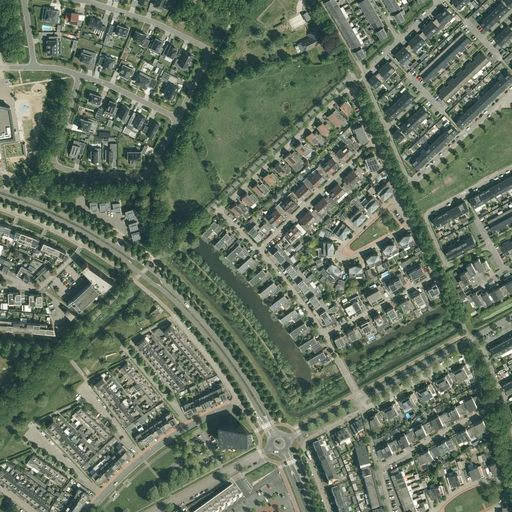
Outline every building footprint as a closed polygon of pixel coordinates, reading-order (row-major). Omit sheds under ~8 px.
[(460,8),(464,4),(465,5),(466,5),(464,4),(460,0),(453,0),(453,1),(454,2),(451,4),(457,10),(459,8),(460,8)] [(496,5),(498,6),(504,13),(509,8),(507,6),(503,2),(501,0),(496,5)] [(329,7),(332,12),(340,7),(337,2),(329,7)] [(392,12),(394,11),(399,8),(400,7),(397,2),(389,7),(392,12)] [(374,8),(371,3),(363,7),(366,13),(374,8)] [(446,7),(441,12),(448,19),(453,15),(452,14),(455,12),(449,6),(447,8),(446,7)] [(498,6),(494,10),(500,17),(504,13),(498,6)] [(45,18),(55,20),(56,11),(53,11),(53,9),(50,9),(50,8),(43,7),(42,14),(46,14),(45,18)] [(343,13),(340,7),(332,12),(335,17),(343,13)] [(66,16),(71,17),(70,20),(81,21),(82,16),(78,15),(79,9),(72,8),(72,10),(67,9),(66,16)] [(377,13),(374,8),(366,13),(369,18),(377,13)] [(404,17),(399,8),(394,11),(399,20),(404,17)] [(488,13),(489,14),(495,21),(500,17),(494,10),(492,9),(488,13)] [(438,17),(435,19),(441,25),(443,23),(444,23),(448,19),(441,12),(437,16),(438,17)] [(346,18),(343,13),(335,17),(338,22),(346,18)] [(369,18),(372,23),(380,18),(377,13),(369,18)] [(489,14),(485,18),(491,25),(495,21),(489,14)] [(487,29),(488,28),(491,25),(485,18),(484,17),(479,21),(487,29)] [(91,18),(89,24),(93,26),(92,27),(96,28),(95,32),(99,33),(98,37),(102,38),(104,32),(100,30),(102,25),(101,25),(102,22),(99,21),(100,20),(95,19),(91,18)] [(349,23),(346,18),(338,22),(341,28),(349,23)] [(375,28),(376,28),(382,24),(383,24),(383,23),(380,18),(372,23),(375,28)] [(432,20),(427,25),(434,32),(439,28),(438,27),(441,25),(435,19),(433,21),(432,20)] [(352,28),(349,23),(341,28),(344,33),(352,28)] [(110,25),(108,34),(112,35),(113,31),(115,32),(119,33),(118,34),(122,36),(122,35),(126,36),(128,28),(129,28),(128,28),(124,27),(124,26),(122,26),(121,26),(118,25),(117,24),(117,25),(117,27),(114,27),(115,26),(110,25)] [(387,34),(382,24),(376,28),(382,37),(387,34)] [(423,29),(424,30),(422,32),(427,38),(429,36),(430,36),(434,32),(427,25),(423,29)] [(301,42),(305,50),(314,45),(314,46),(323,41),(322,38),(324,37),(322,34),(321,34),(318,28),(308,34),(310,38),(301,42)] [(344,33),(347,38),(355,33),(352,28),(344,33)] [(504,30),(499,34),(507,42),(511,38),(504,30)] [(136,31),(132,39),(138,42),(142,44),(141,46),(146,48),(149,41),(144,39),(146,35),(136,31)] [(463,31),(458,36),(466,44),(468,42),(470,44),(472,42),(463,31)] [(418,33),(414,37),(421,45),(425,41),(425,40),(427,38),(422,32),(419,34),(418,33)] [(347,38),(350,43),(358,38),(356,35),(355,33),(347,38)] [(499,34),(495,38),(502,46),(507,42),(499,34)] [(49,40),(47,40),(49,54),(58,53),(57,40),(58,40),(57,35),(48,36),(49,40)] [(458,36),(454,40),(463,50),(465,48),(464,46),(466,44),(458,36)] [(410,43),(408,45),(413,51),(416,49),(421,45),(414,37),(409,42),(410,43)] [(162,41),(156,38),(150,49),(160,54),(163,48),(159,46),(162,41)] [(355,48),(360,45),(362,44),(361,43),(358,38),(350,43),(353,48),(353,49),(355,48)] [(454,40),(450,44),(457,52),(460,50),(461,52),(463,50),(454,40)] [(450,44),(445,48),(455,58),(457,56),(455,54),(457,52),(450,44)] [(169,50),(165,48),(162,55),(166,56),(166,55),(173,59),(178,49),(175,47),(175,46),(171,45),(169,50)] [(366,54),(360,45),(355,48),(360,57),(366,54)] [(407,57),(411,53),(413,51),(408,45),(406,47),(405,46),(400,50),(408,59),(408,58),(407,57)] [(445,48),(441,52),(449,60),(451,58),(453,60),(455,58),(445,48)] [(403,63),(408,59),(400,50),(395,55),(397,56),(394,58),(399,64),(402,61),(403,63)] [(79,55),(78,58),(79,59),(89,63),(91,58),(94,59),(96,53),(90,51),(89,54),(81,52),(80,55),(79,55)] [(179,63),(186,67),(192,56),(184,51),(180,60),(177,58),(174,65),(177,66),(179,63)] [(441,52),(436,56),(446,66),(448,64),(446,63),(449,60),(441,52)] [(479,53),(477,55),(485,65),(490,60),(483,52),(481,54),(479,53)] [(475,59),(474,61),(481,69),(485,65),(477,55),(474,58),(475,59)] [(101,57),(99,64),(104,65),(103,67),(107,69),(108,67),(112,69),(115,59),(106,56),(105,58),(101,57)] [(446,66),(436,56),(432,60),(440,69),(442,66),(444,68),(446,66)] [(388,61),(383,66),(390,73),(395,69),(395,68),(397,66),(392,60),(389,62),(388,61)] [(432,60),(428,64),(437,75),(439,73),(438,71),(440,69),(432,60)] [(127,63),(123,61),(119,69),(122,70),(120,74),(123,75),(122,76),(128,79),(130,75),(132,76),(135,70),(126,66),(127,63)] [(471,61),(468,63),(477,73),(481,69),(474,61),(472,62),(471,61)] [(467,68),(465,69),(472,77),(477,73),(468,63),(465,66),(467,68)] [(428,64),(423,69),(431,77),(433,75),(435,76),(437,75),(428,64)] [(156,66),(154,71),(161,75),(163,70),(156,66)] [(380,71),(377,74),(383,79),(386,76),(386,77),(390,73),(383,66),(379,70),(380,71)] [(423,69),(419,73),(428,83),(430,81),(429,79),(431,77),(423,69)] [(462,69),(459,72),(468,81),(472,77),(465,69),(463,71),(462,69)] [(511,75),(507,70),(502,74),(510,82),(511,80),(511,75)] [(458,76),(456,77),(463,85),(468,81),(459,72),(456,74),(458,76)] [(140,73),(136,80),(146,85),(147,84),(151,86),(155,78),(151,76),(150,78),(140,73)] [(381,81),(383,79),(377,74),(376,75),(375,74),(370,79),(374,83),(373,83),(376,89),(383,82),(381,81)] [(504,76),(500,80),(506,86),(510,82),(502,74),(504,76)] [(453,77),(450,80),(459,89),(463,85),(456,77),(455,79),(453,77)] [(449,84),(448,86),(455,93),(459,89),(450,80),(448,82),(449,84)] [(500,80),(495,84),(501,90),(502,89),(503,89),(504,87),(506,86),(500,80)] [(165,89),(159,101),(168,105),(174,93),(171,92),(174,85),(166,81),(162,88),(165,89)] [(495,84),(491,88),(497,94),(501,90),(495,84)] [(444,85),(442,88),(450,97),(454,94),(455,93),(448,86),(446,87),(444,85)] [(440,92),(439,94),(446,102),(450,97),(442,88),(439,91),(440,92)] [(491,88),(486,92),(492,98),(494,97),(496,95),(497,94),(491,88)] [(407,89),(402,93),(410,101),(415,97),(407,89)] [(486,92),(482,96),(488,103),(492,98),(486,92)] [(402,93),(398,97),(406,105),(410,101),(402,93)] [(482,96),(478,100),(484,107),(485,105),(485,106),(487,104),(488,103),(482,96)] [(92,97),(91,101),(92,101),(91,104),(103,108),(105,101),(94,97),(93,98),(92,97)] [(398,97),(394,101),(401,110),(406,105),(398,97)] [(114,99),(108,110),(114,113),(113,114),(116,116),(120,110),(117,108),(120,101),(117,99),(116,100),(114,99)] [(340,105),(344,109),(341,112),(346,117),(350,112),(348,110),(351,107),(350,106),(351,105),(347,101),(346,102),(345,100),(340,105)] [(478,100),(473,104),(479,111),(484,107),(478,100)] [(394,101),(389,106),(397,114),(401,110),(394,101)] [(0,139),(15,137),(10,106),(0,104),(0,139)] [(473,104),(469,108),(475,115),(476,114),(478,112),(479,111),(473,104)] [(123,105),(118,115),(122,118),(121,119),(126,122),(129,115),(126,114),(129,108),(123,105)] [(392,118),(397,114),(389,106),(385,110),(392,118)] [(423,106),(418,110),(424,117),(426,118),(430,114),(423,106)] [(469,108),(465,112),(471,119),(475,115),(469,108)] [(418,110),(414,114),(420,121),(424,117),(418,110)] [(337,116),(332,112),(327,116),(336,125),(339,122),(344,126),(347,122),(339,114),(337,116)] [(465,112),(460,117),(466,123),(471,119),(465,112)] [(133,113),(128,122),(139,128),(145,116),(139,113),(138,116),(133,113)] [(414,114),(409,118),(417,126),(422,122),(420,121),(414,114)] [(80,117),(77,125),(86,128),(84,131),(92,133),(93,130),(89,129),(92,121),(87,119),(83,117),(83,118),(80,117)] [(456,121),(462,127),(466,123),(460,117),(456,121)] [(409,118),(405,123),(411,129),(413,131),(417,126),(409,118)] [(149,124),(145,131),(149,133),(150,130),(157,133),(163,123),(156,119),(152,126),(149,124)] [(355,134),(355,136),(364,132),(361,125),(357,127),(356,124),(359,122),(357,120),(349,127),(351,129),(352,128),(354,131),(353,131),(354,132),(355,134)] [(317,126),(321,130),(320,131),(322,134),(323,134),(322,133),(323,133),(324,134),(327,131),(329,133),(333,129),(329,124),(326,127),(322,122),(317,126)] [(401,127),(403,129),(407,133),(411,129),(405,123),(401,127)] [(450,123),(448,125),(446,128),(453,135),(458,131),(450,123)] [(446,128),(441,132),(449,140),(453,135),(446,128)] [(398,129),(394,133),(401,141),(406,137),(405,135),(407,133),(403,129),(400,131),(398,129)] [(311,132),(306,136),(313,144),(317,140),(321,144),(325,141),(316,132),(314,134),(311,132)] [(367,138),(364,132),(355,136),(357,135),(359,139),(358,139),(357,140),(357,142),(358,143),(359,144),(362,142),(362,143),(364,142),(363,140),(367,138)] [(443,133),(440,135),(438,137),(444,144),(449,140),(441,132),(443,133)] [(438,137),(434,141),(440,148),(441,147),(443,145),(444,144),(438,137)] [(344,145),(341,148),(348,156),(353,151),(349,147),(351,145),(350,144),(346,140),(342,143),(344,145)] [(434,141),(430,145),(436,152),(440,148),(434,141)] [(300,142),(295,147),(302,154),(307,149),(310,152),(312,150),(307,145),(305,147),(300,142)] [(73,146),(70,157),(78,159),(79,153),(83,154),(86,144),(80,143),(79,147),(73,146)] [(430,145),(425,149),(431,156),(436,152),(430,145)] [(335,149),(332,153),(337,158),(339,156),(343,160),(348,156),(341,148),(337,151),(335,149)] [(102,155),(102,166),(109,166),(109,159),(113,159),(113,149),(106,149),(106,155),(102,155)] [(425,149),(421,154),(427,160),(431,156),(425,149)] [(300,163),(299,162),(301,159),(297,154),(295,156),(293,156),(289,152),(285,157),(286,158),(285,159),(288,162),(289,162),(292,164),(291,165),(294,169),(300,163)] [(330,159),(327,161),(334,169),(339,164),(335,160),(337,158),(332,153),(331,152),(330,153),(329,154),(331,156),(330,157),(330,159)] [(89,153),(89,166),(95,166),(95,159),(99,159),(99,153),(89,153)] [(365,165),(367,164),(377,160),(374,154),(373,153),(372,153),(371,153),(369,155),(370,156),(364,158),(366,162),(364,163),(365,165)] [(415,156),(423,164),(424,163),(426,161),(427,160),(421,154),(417,157),(415,156)] [(415,156),(411,161),(418,168),(423,164),(415,156)] [(129,157),(129,167),(134,167),(134,166),(142,166),(142,157),(129,157)] [(379,166),(377,160),(367,164),(370,170),(372,175),(370,177),(372,180),(377,175),(375,173),(373,169),(379,166)] [(320,163),(318,165),(318,166),(323,171),(325,169),(330,173),(334,169),(327,161),(322,166),(320,163)] [(278,162),(274,167),(280,174),(283,171),(284,173),(285,172),(287,174),(291,170),(287,166),(285,168),(284,167),(283,168),(278,162)] [(321,173),(323,171),(318,166),(314,170),(316,172),(313,174),(321,182),(325,178),(321,173)] [(364,177),(360,172),(357,174),(353,169),(348,174),(356,182),(360,178),(362,179),(364,177)] [(268,172),(263,177),(270,184),(275,180),(276,182),(279,179),(274,174),(271,176),(268,172)] [(316,186),(321,182),(313,174),(309,178),(307,176),(305,179),(309,184),(312,181),(316,186)] [(353,185),(356,182),(348,174),(343,178),(348,183),(345,186),(349,189),(350,190),(351,189),(354,186),(353,185)] [(503,181),(501,181),(506,189),(511,186),(507,178),(503,181)] [(307,186),(309,184),(305,179),(301,182),(303,184),(299,187),(307,195),(311,190),(307,186)] [(389,179),(381,187),(388,194),(392,190),(391,188),(392,186),(389,179)] [(500,182),(496,184),(501,192),(506,189),(501,181),(500,182)] [(257,182),(252,187),(259,194),(261,192),(262,193),(264,195),(269,190),(264,184),(262,186),(261,186),(257,182)] [(341,196),(346,191),(346,192),(349,189),(345,186),(344,184),(342,187),(338,183),(333,188),(341,196)] [(492,186),(491,187),(495,195),(501,192),(496,184),(492,186)] [(302,199),(307,195),(299,187),(296,190),(295,189),(291,192),(296,197),(298,195),(302,199)] [(376,192),(383,199),(388,194),(381,187),(376,192)] [(490,188),(486,190),(490,198),(495,195),(491,187),(490,188)] [(330,198),(330,199),(334,203),(337,201),(337,200),(341,196),(333,188),(329,192),(332,196),(330,198)] [(486,190),(481,193),(486,202),(485,200),(490,198),(486,190)] [(293,199),(296,197),(291,192),(287,196),(288,198),(286,200),(293,208),(298,203),(297,203),(293,199)] [(246,193),(242,197),(248,204),(251,201),(253,203),(258,199),(253,194),(250,197),(246,193)] [(481,193),(475,196),(480,205),(486,202),(481,193)] [(100,202),(99,194),(95,194),(94,200),(89,200),(90,209),(97,208),(97,207),(100,207),(100,202)] [(109,196),(109,195),(105,195),(104,202),(100,202),(100,207),(100,210),(107,209),(107,208),(110,208),(109,196)] [(120,210),(119,200),(115,200),(113,196),(111,196),(109,196),(110,208),(110,209),(113,209),(113,210),(120,210)] [(355,196),(353,198),(355,201),(360,205),(362,203),(361,202),(358,199),(355,196)] [(372,196),(368,200),(374,207),(379,203),(372,196)] [(475,208),(480,205),(475,196),(470,199),(475,208)] [(324,197),(319,201),(327,209),(330,207),(331,208),(336,204),(334,203),(330,199),(328,201),(324,197)] [(374,207),(368,200),(365,197),(363,200),(361,202),(362,203),(369,211),(374,207)] [(277,205),(282,210),(284,208),(288,212),(293,208),(286,200),(283,202),(282,201),(277,205)] [(324,212),(327,209),(319,201),(314,206),(318,210),(316,213),(321,218),(322,216),(325,214),(324,212)] [(465,201),(459,204),(464,212),(469,209),(465,201)] [(237,214),(241,211),(243,214),(247,210),(242,205),(240,207),(236,203),(231,207),(237,214)] [(459,204),(454,207),(458,215),(464,212),(459,204)] [(275,210),(272,213),(279,221),(284,217),(279,212),(282,210),(277,205),(274,208),(275,210)] [(450,209),(449,210),(453,218),(458,215),(454,207),(450,209)] [(141,216),(140,212),(136,212),(134,208),(125,210),(127,217),(128,217),(129,220),(141,216)] [(359,209),(354,213),(360,220),(365,215),(359,209)] [(511,215),(509,209),(503,212),(509,222),(511,220),(511,221),(511,215)] [(448,211),(444,213),(448,221),(453,218),(449,210),(448,211)] [(312,223),(315,220),(317,223),(322,219),(321,218),(316,213),(314,216),(309,211),(304,215),(312,223)] [(503,212),(498,215),(505,227),(507,226),(506,224),(509,222),(503,212)] [(266,221),(268,223),(270,221),(274,225),(279,221),(272,213),(268,217),(266,215),(263,218),(266,221)] [(349,217),(356,224),(360,220),(354,213),(349,217)] [(444,213),(438,216),(444,225),(443,224),(448,221),(444,213)] [(304,224),(301,226),(305,230),(308,234),(311,231),(310,229),(311,228),(309,226),(312,223),(304,215),(300,219),(304,224)] [(498,215),(493,218),(498,228),(501,226),(502,228),(505,227),(498,215)] [(138,227),(137,223),(142,220),(141,216),(129,220),(130,222),(128,223),(130,230),(132,229),(138,227)] [(438,228),(444,225),(438,216),(433,219),(438,228)] [(253,217),(248,222),(250,224),(249,225),(250,226),(250,227),(248,230),(252,234),(260,228),(254,221),(255,220),(253,217)] [(493,218),(487,221),(494,233),(497,231),(495,229),(498,228),(493,218)] [(218,222),(217,224),(213,220),(203,232),(208,236),(213,230),(217,233),(223,226),(218,222)] [(266,221),(260,228),(252,234),(257,239),(264,233),(261,230),(264,227),(268,231),(270,229),(269,228),(271,226),(268,223),(266,221)] [(350,227),(342,222),(340,221),(337,226),(336,225),(346,233),(350,227)] [(294,224),(290,229),(297,237),(305,230),(301,226),(300,226),(298,228),(298,227),(294,224)] [(11,226),(5,225),(3,234),(8,235),(6,242),(7,242),(6,245),(8,246),(10,240),(12,233),(9,232),(11,226)] [(342,238),(346,233),(336,225),(332,231),(342,238)] [(140,233),(145,230),(144,226),(138,227),(132,229),(132,232),(131,232),(133,239),(141,237),(140,233)] [(285,239),(290,244),(297,237),(290,229),(285,233),(287,236),(287,237),(285,239)] [(16,230),(14,234),(12,233),(10,240),(12,241),(13,239),(18,241),(21,231),(16,230)] [(27,234),(25,233),(21,231),(18,241),(24,243),(27,234)] [(226,232),(225,233),(216,243),(220,247),(225,241),(229,245),(235,238),(231,234),(230,235),(226,232)] [(410,233),(404,236),(409,244),(415,241),(410,233)] [(33,236),(28,234),(27,234),(24,243),(30,245),(33,236)] [(471,234),(466,237),(471,247),(477,244),(471,234)] [(38,238),(39,238),(33,236),(30,245),(35,247),(34,250),(36,251),(39,245),(36,244),(38,238)] [(403,248),(409,244),(404,236),(399,239),(400,241),(398,242),(401,247),(402,246),(403,248)] [(466,237),(460,240),(466,250),(471,247),(466,237)] [(455,243),(461,253),(466,250),(460,240),(461,242),(456,245),(455,243)] [(43,242),(41,246),(39,245),(36,251),(39,252),(40,251),(44,253),(48,244),(43,242)] [(394,242),(388,245),(392,253),(398,250),(394,242)] [(501,247),(506,256),(511,253),(506,242),(502,244),(503,245),(501,247)] [(277,243),(269,250),(272,254),(273,253),(276,257),(281,252),(283,250),(277,243)] [(455,243),(450,246),(455,256),(461,253),(455,243)] [(54,246),(52,245),(48,244),(44,253),(50,255),(54,246)] [(249,253),(247,251),(247,250),(243,246),(242,247),(238,244),(237,245),(233,249),(227,255),(232,259),(237,253),(241,257),(241,256),(244,258),(249,253)] [(388,245),(382,248),(387,257),(392,253),(388,245)] [(60,249),(55,247),(54,246),(50,255),(57,258),(60,249)] [(450,246),(444,249),(450,259),(455,256),(450,246)] [(332,254),(332,247),(318,247),(319,257),(327,257),(326,254),(332,254)] [(60,249),(57,258),(64,261),(68,258),(63,256),(65,251),(65,252),(66,251),(60,249)] [(278,261),(281,265),(290,258),(285,253),(283,254),(281,252),(276,257),(279,260),(278,261)] [(377,253),(371,255),(375,264),(381,261),(377,253)] [(371,255),(365,258),(369,266),(375,264),(371,255)] [(239,266),(243,271),(249,265),(252,269),(259,263),(255,258),(254,260),(250,256),(239,266)] [(285,267),(288,271),(293,267),(292,265),(294,263),(290,258),(281,265),(284,268),(285,267)] [(486,260),(481,262),(479,258),(474,260),(476,264),(479,268),(479,270),(484,267),(486,271),(491,269),(486,260)] [(6,272),(7,269),(11,262),(6,259),(1,269),(6,272)] [(70,301),(68,303),(67,303),(67,304),(68,304),(68,305),(69,305),(71,303),(79,311),(112,280),(87,263),(86,261),(81,266),(94,280),(71,302),(70,301)] [(331,262),(326,268),(324,266),(320,271),(327,277),(326,278),(336,266),(331,262)] [(421,262),(413,267),(419,277),(425,274),(422,268),(423,267),(421,262)] [(467,265),(469,269),(465,271),(470,280),(474,278),(472,274),(476,271),(476,270),(472,263),(471,262),(467,265)] [(297,264),(293,267),(288,271),(292,275),(290,276),(293,279),(302,273),(298,268),(299,267),(297,264)] [(16,274),(22,278),(28,268),(27,269),(21,265),(16,274)] [(340,275),(338,274),(341,270),(336,266),(326,278),(331,282),(334,279),(335,280),(335,281),(340,275)] [(411,277),(413,280),(419,277),(413,267),(404,272),(407,278),(410,276),(411,277)] [(27,281),(28,279),(33,271),(28,268),(22,278),(27,281)] [(266,271),(265,272),(262,268),(250,279),(254,283),(260,278),(264,282),(270,276),(266,271)] [(470,280),(465,271),(461,274),(463,278),(459,280),(464,289),(468,287),(466,283),(470,280)] [(396,278),(393,280),(398,289),(403,286),(401,282),(402,282),(402,280),(404,278),(401,272),(395,275),(396,278)] [(297,282),(300,286),(310,279),(308,277),(306,278),(302,273),(293,279),(296,283),(297,282)] [(511,289),(511,283),(509,277),(504,279),(506,283),(503,285),(507,292),(511,289)] [(389,285),(392,292),(398,289),(393,280),(391,281),(389,281),(388,278),(383,281),(385,287),(389,285)] [(302,291),(305,295),(314,288),(310,282),(311,281),(310,279),(300,286),(303,290),(302,291)] [(278,284),(276,285),(273,281),(261,291),(265,296),(271,291),(274,295),(281,289),(278,284)] [(427,288),(429,292),(427,294),(430,300),(434,298),(435,293),(438,294),(438,291),(439,290),(439,289),(439,287),(437,287),(435,283),(431,285),(432,286),(427,288)] [(507,292),(503,285),(500,286),(498,283),(494,285),(500,296),(507,292)] [(380,284),(371,289),(377,300),(383,297),(380,292),(383,290),(380,284)] [(500,296),(494,285),(489,288),(491,291),(488,293),(492,300),(500,296)] [(309,297),(312,301),(317,298),(315,295),(318,294),(314,288),(305,295),(308,298),(309,297)] [(365,292),(362,294),(365,301),(369,299),(371,303),(377,300),(371,289),(372,292),(367,295),(365,292)] [(476,291),(481,301),(485,298),(488,303),(492,300),(488,293),(487,291),(483,293),(481,289),(476,291)] [(465,292),(470,301),(474,299),(477,303),(481,301),(476,291),(472,294),(470,290),(465,292)] [(419,292),(413,295),(419,306),(425,303),(426,305),(429,303),(425,295),(422,296),(419,292)] [(287,299),(284,294),(272,304),(275,309),(281,304),(284,308),(292,302),(288,298),(287,299)] [(358,295),(349,300),(356,312),(356,311),(362,308),(361,308),(359,303),(362,301),(358,295)] [(313,306),(316,310),(325,304),(321,298),(319,300),(317,298),(312,301),(315,305),(313,306)] [(406,299),(400,302),(404,311),(409,308),(410,310),(414,308),(411,302),(409,303),(406,299)] [(343,303),(344,306),(344,307),(345,307),(349,315),(348,315),(348,316),(356,312),(349,300),(343,303)] [(320,313),(323,317),(328,313),(326,311),(329,309),(325,304),(316,310),(319,314),(320,313)] [(76,314),(64,306),(63,306),(64,306),(63,306),(63,307),(63,308),(63,309),(63,310),(64,311),(71,318),(76,314)] [(395,311),(393,308),(393,306),(386,310),(390,317),(391,316),(392,318),(393,319),(395,318),(395,316),(398,315),(401,314),(398,309),(395,311)] [(150,321),(156,316),(160,312),(156,308),(146,317),(150,321)] [(298,311),(297,312),(294,308),(282,317),(285,322),(291,317),(294,322),(302,316),(298,311)] [(143,321),(145,319),(137,310),(135,312),(143,321)] [(327,326),(337,321),(332,314),(330,316),(328,313),(323,317),(325,321),(324,322),(327,326)] [(378,328),(382,326),(383,328),(389,324),(385,316),(382,318),(379,313),(373,317),(377,324),(376,324),(378,328)] [(367,320),(361,324),(365,333),(369,330),(371,334),(373,333),(374,334),(377,332),(372,323),(369,325),(367,320)] [(307,326),(304,322),(291,331),(295,336),(301,331),(304,336),(312,330),(308,325),(307,326)] [(160,327),(163,330),(167,335),(175,327),(171,323),(172,323),(167,328),(165,325),(160,327)] [(55,333),(52,325),(52,326),(48,327),(46,327),(47,324),(46,324),(46,332),(55,333)] [(167,335),(170,338),(178,331),(175,327),(167,335)] [(353,328),(347,331),(351,338),(354,337),(356,340),(362,336),(359,331),(355,332),(353,328)] [(170,338),(173,342),(182,335),(178,331),(170,338)] [(173,342),(177,346),(185,339),(182,335),(173,342)] [(334,338),(337,342),(336,344),(338,344),(338,345),(339,345),(344,346),(349,343),(346,337),(343,339),(340,335),(334,338)] [(315,352),(323,347),(318,339),(316,340),(313,336),(301,345),(304,349),(310,345),(315,352)] [(136,344),(140,349),(148,341),(144,337),(145,337),(136,344)] [(177,346),(180,350),(188,343),(185,339),(177,346)] [(506,339),(501,342),(506,352),(511,349),(506,339)] [(140,349),(143,352),(151,345),(148,342),(148,341),(140,349)] [(501,342),(496,345),(501,354),(506,352),(501,342)] [(180,350),(183,354),(192,347),(188,343),(180,350)] [(143,352),(146,356),(154,349),(151,345),(143,352)] [(490,348),(495,357),(501,354),(496,345),(490,348)] [(183,354),(187,358),(195,351),(192,347),(183,354)] [(146,356),(149,360),(158,353),(154,349),(146,356)] [(325,355),(323,350),(309,358),(312,363),(319,359),(322,364),(330,359),(327,354),(325,355)] [(187,358),(190,362),(198,355),(195,351),(187,358)] [(149,360),(153,364),(161,357),(158,353),(149,360)] [(190,362),(193,366),(202,359),(198,355),(190,362)] [(153,364),(156,368),(164,361),(161,357),(153,364)] [(193,366),(197,370),(205,363),(202,359),(193,366)] [(156,368),(159,372),(168,365),(164,361),(156,368)] [(119,369),(124,375),(132,368),(127,362),(119,369)] [(197,370),(200,373),(208,366),(205,363),(197,370)] [(463,366),(458,369),(464,378),(469,376),(468,374),(471,373),(466,364),(462,366),(463,366)] [(159,372),(163,376),(171,369),(168,365),(159,372)] [(212,371),(208,366),(200,373),(203,377),(203,378),(212,371)] [(124,375),(129,380),(137,373),(132,368),(124,375)] [(163,376),(166,380),(174,373),(171,369),(163,376)] [(454,370),(450,372),(455,381),(458,380),(459,381),(464,378),(458,369),(454,371),(454,370)] [(129,380),(133,385),(141,378),(137,373),(129,380)] [(166,380),(169,384),(177,377),(174,373),(166,380)] [(445,376),(441,378),(446,388),(446,386),(453,382),(448,373),(445,375),(445,376)] [(93,379),(96,382),(94,384),(94,383),(93,383),(97,388),(106,381),(101,375),(93,379)] [(169,384),(172,388),(181,381),(177,377),(169,384)] [(133,385),(138,390),(146,383),(141,378),(133,385)] [(436,380),(433,382),(438,391),(441,389),(441,391),(446,388),(441,378),(437,381),(436,380)] [(97,388),(100,392),(109,385),(106,382),(106,381),(97,388)] [(184,384),(181,381),(172,388),(176,392),(184,385),(184,384)] [(507,392),(511,389),(511,387),(509,381),(503,384),(507,392)] [(138,390),(142,395),(150,388),(146,383),(138,390)] [(428,385),(423,388),(429,397),(434,395),(433,393),(436,392),(431,383),(427,385),(428,385)] [(224,384),(221,385),(216,388),(221,398),(226,396),(225,394),(229,392),(224,384)] [(100,392),(103,396),(112,389),(109,385),(100,392)] [(142,395),(147,401),(155,393),(150,388),(142,395)] [(216,388),(212,390),(216,400),(221,398),(216,388)] [(419,389),(415,391),(420,400),(423,399),(424,400),(429,397),(423,388),(419,390),(419,389)] [(103,396),(106,400),(115,393),(112,389),(103,396)] [(212,390),(207,392),(212,402),(216,400),(212,390)] [(207,392),(203,395),(207,404),(212,402),(207,392)] [(106,400),(109,404),(118,397),(115,393),(106,400)] [(160,399),(155,393),(147,401),(152,406),(160,399)] [(410,406),(411,406),(412,408),(416,405),(415,403),(418,402),(413,393),(410,394),(410,395),(406,397),(410,406)] [(472,396),(468,398),(473,408),(477,406),(477,404),(481,402),(482,402),(477,394),(477,395),(473,397),(472,396)] [(203,395),(198,397),(202,406),(207,404),(203,395)] [(109,404),(113,408),(122,401),(122,400),(121,401),(118,397),(109,404)] [(198,397),(193,399),(198,409),(202,406),(198,397)] [(403,410),(410,406),(406,397),(402,400),(401,399),(398,401),(403,410)] [(470,410),(473,408),(468,398),(464,400),(464,399),(459,401),(461,404),(464,411),(469,409),(470,410)] [(189,401),(188,401),(193,411),(198,409),(193,399),(189,401)] [(113,408),(116,412),(125,405),(122,401),(113,408)] [(188,401),(184,403),(184,404),(181,406),(184,413),(185,413),(184,412),(187,411),(188,414),(193,411),(188,401)] [(393,404),(388,407),(394,417),(399,414),(398,413),(401,411),(396,402),(392,404),(393,404)] [(455,405),(451,407),(457,417),(460,415),(460,414),(464,411),(461,404),(456,406),(455,405)] [(116,412),(119,416),(127,410),(124,406),(126,405),(125,405),(116,412)] [(73,414),(78,419),(85,411),(80,406),(73,414)] [(384,409),(380,410),(387,423),(390,421),(389,419),(394,417),(388,407),(384,409)] [(448,411),(444,413),(448,420),(452,418),(453,419),(457,417),(451,407),(447,409),(448,411)] [(119,416),(122,420),(130,414),(127,410),(119,416)] [(78,419),(83,424),(90,416),(85,411),(78,419)] [(169,411),(165,414),(171,424),(176,421),(169,411)] [(371,418),(372,425),(373,424),(374,423),(375,425),(383,421),(378,412),(375,413),(375,414),(371,417),(371,418)] [(438,414),(434,416),(440,426),(444,424),(443,423),(448,420),(444,413),(439,416),(438,414)] [(133,418),(130,414),(122,420),(125,424),(134,418),(134,417),(133,418)] [(165,415),(161,418),(167,426),(171,424),(165,414),(165,415)] [(83,424),(88,428),(95,420),(90,416),(83,424)] [(432,420),(427,422),(431,430),(435,427),(436,428),(440,426),(434,416),(431,418),(432,420)] [(483,419),(479,421),(485,431),(488,429),(487,427),(492,425),(488,417),(488,418),(483,420),(483,419)] [(161,418),(157,421),(163,429),(167,426),(161,418)] [(45,427),(49,431),(57,423),(53,419),(45,427),(45,426),(45,427)] [(88,428),(93,433),(101,425),(95,420),(88,428)] [(157,421),(152,423),(158,432),(163,429),(157,421)] [(476,424),(471,427),(475,434),(480,432),(481,433),(485,431),(479,421),(475,423),(476,424)] [(421,423),(418,425),(423,435),(427,433),(426,432),(431,430),(427,422),(422,425),(421,423)] [(49,431),(52,435),(60,427),(57,424),(57,423),(49,431)] [(152,423),(148,426),(154,435),(158,432),(152,423)] [(354,425),(351,427),(356,436),(358,434),(359,435),(364,433),(363,430),(362,423),(361,423),(360,424),(359,423),(354,425)] [(250,425),(217,424),(218,437),(221,442),(228,445),(252,444),(250,425)] [(93,433),(98,438),(106,430),(101,425),(93,433)] [(415,429),(410,431),(414,439),(419,436),(419,437),(423,435),(418,425),(414,427),(415,429)] [(148,426),(144,429),(150,438),(154,435),(148,426)] [(52,435),(56,438),(64,431),(60,427),(52,435)] [(466,428),(462,430),(468,440),(471,438),(471,437),(475,434),(471,427),(467,429),(466,428)] [(344,431),(340,433),(345,443),(350,440),(350,439),(352,437),(347,428),(344,430),(344,431)] [(140,432),(139,432),(146,441),(150,438),(144,429),(140,432)] [(111,435),(106,430),(98,438),(104,443),(111,435)] [(462,430),(458,432),(459,433),(455,436),(454,436),(458,444),(459,443),(463,441),(464,442),(468,440),(462,430)] [(56,438),(59,442),(67,435),(64,431),(56,438)] [(404,432),(401,435),(406,444),(410,442),(409,441),(414,439),(410,431),(405,434),(404,432)] [(135,435),(141,444),(146,441),(139,432),(135,435)] [(335,435),(332,437),(337,446),(340,444),(341,446),(345,443),(340,433),(336,436),(335,435)] [(59,442),(63,446),(71,438),(67,435),(59,442)] [(402,446),(406,444),(401,435),(397,437),(398,438),(393,441),(397,448),(402,445),(402,446)] [(63,446),(66,449),(74,442),(71,438),(63,446)] [(445,440),(442,442),(447,451),(451,449),(450,448),(454,445),(455,446),(455,445),(451,438),(450,438),(451,438),(446,441),(445,440)] [(388,442),(384,444),(389,454),(393,452),(392,450),(397,448),(393,441),(388,443),(388,442)] [(66,449),(70,453),(78,446),(74,442),(66,449)] [(314,449),(315,452),(325,448),(327,447),(325,442),(323,443),(317,445),(316,445),(316,446),(313,447),(314,447),(314,449)] [(438,445),(434,447),(438,455),(442,452),(443,454),(447,451),(442,442),(438,444),(438,445)] [(381,447),(377,449),(379,458),(385,455),(385,456),(389,454),(384,444),(380,446),(381,447)] [(130,454),(122,445),(118,449),(125,457),(130,454)] [(70,453),(73,457),(81,449),(78,446),(70,453)] [(356,450),(358,460),(368,458),(366,447),(356,450)] [(429,449),(425,451),(430,461),(434,459),(433,457),(438,455),(434,447),(429,450),(429,449)] [(317,456),(327,452),(325,448),(315,452),(317,455),(317,454),(318,456),(317,456)] [(73,457),(77,461),(84,453),(81,449),(73,457)] [(118,449),(114,453),(122,461),(125,457),(118,449)] [(425,451),(421,453),(422,454),(417,456),(421,464),(426,461),(426,463),(430,461),(425,451)] [(318,458),(319,461),(329,457),(331,456),(329,452),(327,453),(327,452),(317,456),(317,457),(318,456),(319,458),(318,458)] [(27,462),(33,466),(39,457),(33,453),(27,462)] [(88,457),(84,453),(77,461),(80,464),(88,457)] [(114,453),(111,456),(118,464),(122,461),(114,453)] [(105,458),(107,460),(114,468),(118,464),(111,456),(109,454),(105,458)] [(33,466),(39,470),(45,461),(39,457),(33,466)] [(321,466),(331,462),(329,457),(319,461),(321,464),(322,466),(321,466)] [(107,460),(103,463),(110,471),(114,468),(107,460)] [(39,470),(44,474),(50,465),(45,461),(39,470)] [(499,461),(495,462),(498,472),(500,471),(500,472),(505,471),(502,462),(500,463),(499,461)] [(322,468),(323,471),(333,467),(331,462),(321,466),(322,466),(323,467),(322,468)] [(488,464),(491,473),(491,474),(498,472),(495,462),(490,463),(491,464),(488,464)] [(103,463),(99,467),(107,475),(110,471),(103,463)] [(44,474),(50,478),(49,480),(56,469),(50,465),(44,474)] [(478,465),(474,467),(477,477),(479,476),(479,477),(484,476),(480,465),(478,466),(478,465)] [(95,470),(103,478),(107,475),(99,467),(96,470),(95,470)] [(325,475),(335,471),(333,467),(323,471),(325,473),(326,475),(325,475)] [(391,471),(394,479),(404,476),(402,471),(399,472),(397,467),(391,471)] [(468,471),(470,478),(471,479),(477,477),(474,467),(470,468),(470,471),(468,471)] [(54,484),(56,482),(62,473),(56,469),(49,480),(54,484)] [(463,482),(461,474),(459,469),(453,471),(457,484),(463,482)] [(0,477),(0,480),(3,482),(9,474),(5,471),(6,470),(0,477)] [(91,474),(99,482),(103,478),(95,470),(91,474)] [(326,477),(327,480),(337,476),(335,471),(325,475),(326,475),(326,477)] [(455,486),(455,485),(457,484),(453,471),(452,471),(453,474),(449,476),(447,477),(451,487),(455,486)] [(68,477),(62,473),(56,482),(62,486),(68,477)] [(3,482),(7,485),(13,477),(9,474),(3,482)] [(333,483),(334,483),(335,484),(339,482),(338,481),(339,481),(337,476),(327,480),(328,483),(329,483),(329,484),(329,485),(332,483),(333,484),(333,483)] [(394,479),(396,484),(406,480),(404,476),(394,479)] [(7,485),(11,488),(18,479),(17,480),(13,477),(7,485)] [(11,488),(15,492),(22,482),(18,479),(11,488)] [(396,484),(398,489),(407,485),(406,480),(396,484)] [(15,492),(19,495),(26,486),(22,483),(23,482),(22,482),(15,492)] [(81,484),(79,487),(76,492),(86,498),(89,494),(86,492),(88,489),(81,484)] [(222,511),(241,498),(242,498),(238,493),(236,490),(232,484),(227,486),(180,511),(222,511)] [(439,485),(435,486),(438,496),(444,494),(441,484),(439,485)] [(398,489),(400,494),(409,490),(407,485),(398,489)] [(19,495),(23,498),(30,489),(26,486),(19,495)] [(436,498),(436,497),(438,496),(435,486),(430,488),(431,488),(428,489),(432,499),(436,498)] [(332,494),(333,497),(343,494),(342,488),(341,489),(341,487),(337,488),(337,490),(336,490),(335,490),(335,491),(332,492),(333,494),(332,494)] [(23,498),(27,501),(34,492),(30,489),(23,498)] [(400,494),(402,498),(411,495),(409,490),(400,494)] [(27,501),(31,504),(38,495),(34,492),(27,501)] [(76,492),(73,496),(83,502),(86,498),(76,492)] [(335,501),(335,502),(345,498),(343,494),(333,497),(334,500),(335,500),(335,501)] [(31,504),(35,507),(42,499),(38,495),(31,504)] [(402,498),(403,503),(413,499),(411,495),(402,498)] [(73,496),(71,500),(80,506),(83,502),(73,496)] [(35,507),(39,510),(46,502),(42,499),(35,507)] [(403,503),(405,508),(415,504),(413,499),(403,503)] [(71,500),(68,505),(77,510),(80,506),(71,500)] [(50,505),(46,502),(39,510),(41,511),(44,511),(50,505)]
